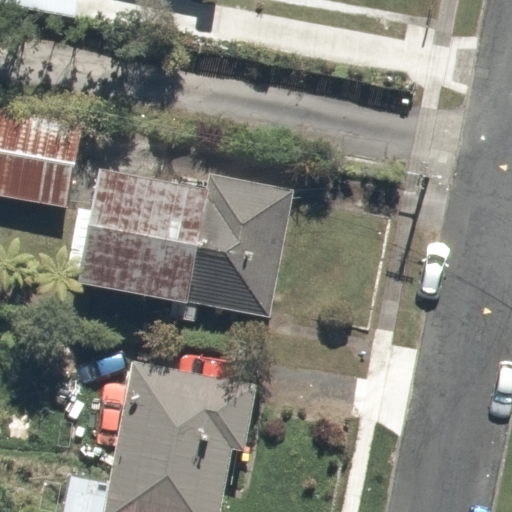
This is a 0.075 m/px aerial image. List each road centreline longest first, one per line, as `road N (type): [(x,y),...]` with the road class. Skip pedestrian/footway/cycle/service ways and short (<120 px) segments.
road 1 (residential): [(503,162),(0,48)]
road 2 (residential): [(477,294),(432,511)]
road 3 (residential): [(503,162),(477,294)]
